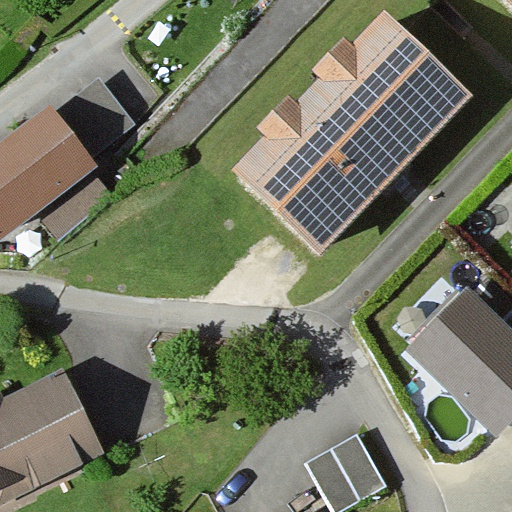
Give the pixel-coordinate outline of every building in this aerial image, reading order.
[(511,0),(493,0),(511,17),(511,0)] [(468,109),(382,27),(228,187),(314,270),(468,109)] [(0,236),(90,169),(48,114),(0,149),(0,236)] [(471,300),(409,361),(492,445),(511,425),(511,341),(501,330),(471,300)] [(511,318),(501,330),(511,341),(511,318)] [(0,511),(100,460),(55,371),(0,398),(0,511)] [(347,511),(385,491),(357,439),(306,467),(331,511),(347,511)]
